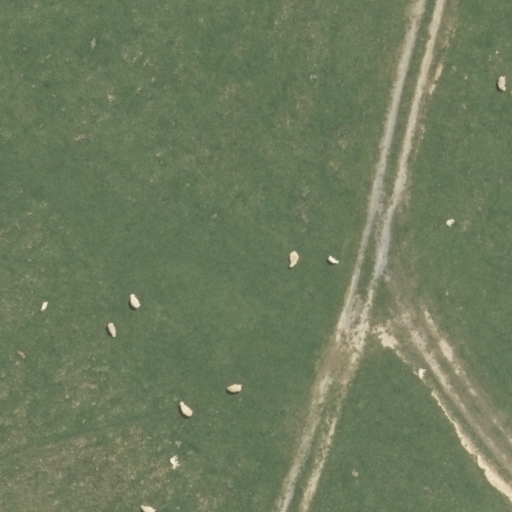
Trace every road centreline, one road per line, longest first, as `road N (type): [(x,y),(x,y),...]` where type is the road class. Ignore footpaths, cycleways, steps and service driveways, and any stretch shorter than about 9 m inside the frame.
road 1 (track): [(429,0),(338,366),(283,511)]
road 2 (track): [(511,445),(470,404),(367,250)]
